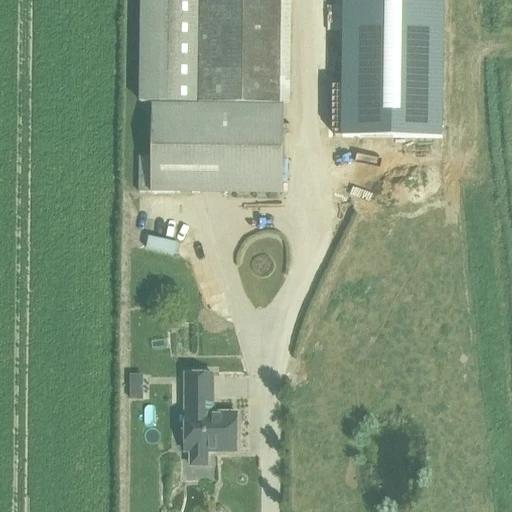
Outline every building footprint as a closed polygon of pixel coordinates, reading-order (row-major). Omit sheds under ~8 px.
[(281,0),(140,0),(140,104),(152,104),(152,158),(140,158),(139,194),(201,194),(201,193),(279,193),(281,0)] [(344,0),(343,70),(342,138),(398,139),(442,140),(442,138),(443,113),(444,23),(444,0),(344,0)] [(138,250),(168,253),(169,241),(139,237),(138,250)] [(198,375),(186,375),(186,427),(181,427),(181,441),(185,441),(185,445),(185,453),(218,453),(237,453),(237,445),(237,436),(237,435),(232,435),(232,424),(232,414),(223,414),(212,414),(212,398),(212,375),(198,375)] [(141,389),(129,389),(129,401),(141,401),(141,389)]
